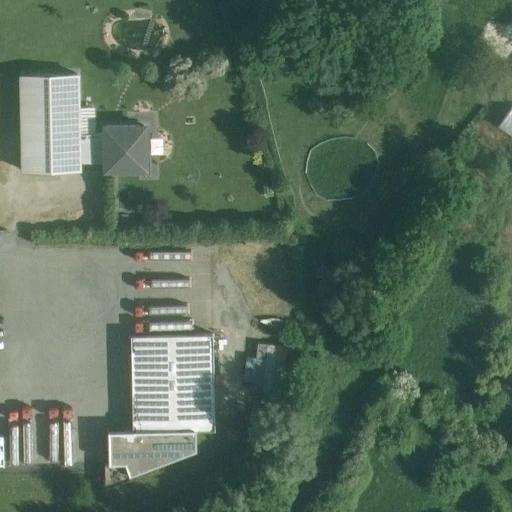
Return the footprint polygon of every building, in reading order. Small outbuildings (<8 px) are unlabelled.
[(20,75),(23,170),(78,169),(78,162),(78,133),(77,73),(20,75)] [(511,100),(498,121),(511,130),(511,100)] [(104,133),(78,133),(78,162),(105,162),(105,168),(145,168),(144,125),(104,126),(104,133)] [(212,333),(130,334),(132,429),(189,429),(195,429),(214,428),(212,333)] [(132,429),(107,429),(108,481),(195,448),(195,429),(189,429),(132,429)]
